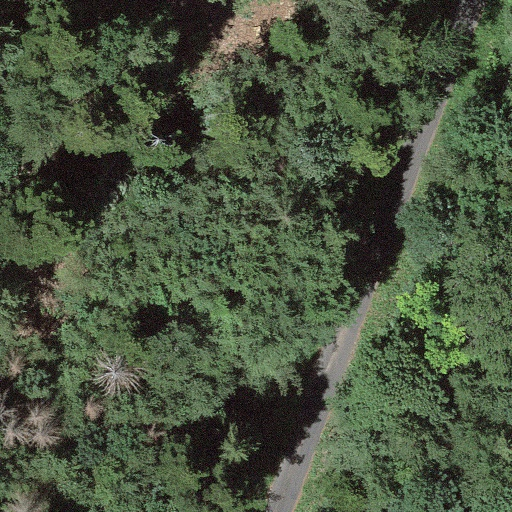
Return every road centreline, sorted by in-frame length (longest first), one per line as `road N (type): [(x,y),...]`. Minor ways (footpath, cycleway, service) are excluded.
road 1 (track): [(470,0),(275,511)]
road 2 (track): [(100,0),(72,54),(0,148)]
